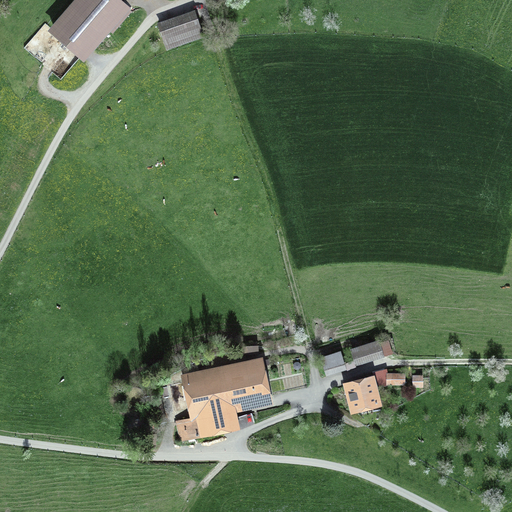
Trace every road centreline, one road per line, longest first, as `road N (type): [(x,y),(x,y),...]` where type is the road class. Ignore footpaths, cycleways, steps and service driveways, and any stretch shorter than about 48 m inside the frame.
road 1 (unclassified): [(436,511),(332,465),(133,456),(0,439)]
road 2 (track): [(200,0),(271,195),(322,384)]
